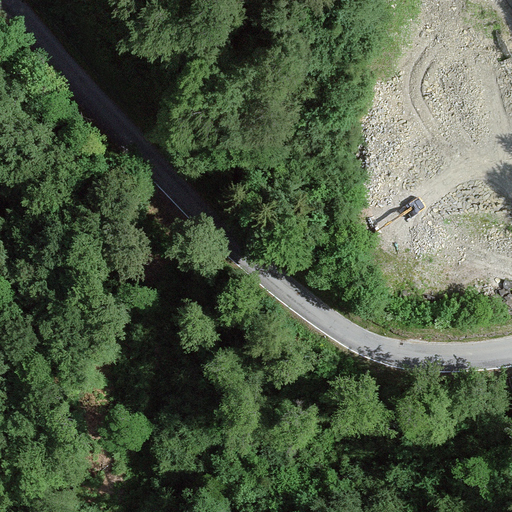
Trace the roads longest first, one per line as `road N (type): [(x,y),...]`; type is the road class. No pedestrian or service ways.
road 1 (unclassified): [(12,0),(162,175),(253,262),(332,322),(407,352),(511,353)]
road 2 (track): [(380,269),(511,265)]
